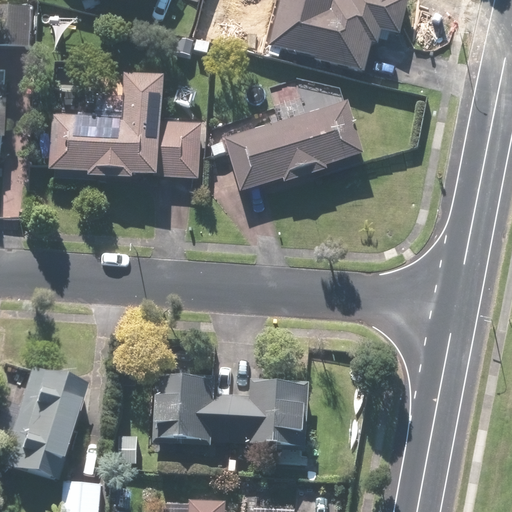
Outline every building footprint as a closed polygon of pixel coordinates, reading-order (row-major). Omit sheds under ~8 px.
[(105,0),(123,13),(132,0),(139,0),(142,2),(143,0),(105,0)] [(378,51),(381,38),(401,42),(411,4),(399,1),(399,0),(349,0),(349,1),(343,0),(281,0),(268,52),(316,64),(315,67),(364,79),(372,49),(378,51)] [(0,52),(31,54),(33,12),(0,10),(0,52)] [(161,126),(165,81),(125,78),(121,125),(53,120),(49,176),(87,179),(87,183),(133,186),(133,182),(157,184),(157,181),(200,185),(204,129),(161,126)] [(347,106),(223,143),(240,197),(282,184),(283,188),(327,174),(326,171),(364,160),(347,106)] [(0,470),(53,487),(83,389),(28,373),(0,466),(0,470)] [(211,451),(212,445),(246,447),(246,452),(305,455),(308,387),(249,384),(248,399),(214,397),(215,379),(155,376),(152,448),(211,451)] [(99,511),(101,487),(63,484),(60,511),(99,511)]
